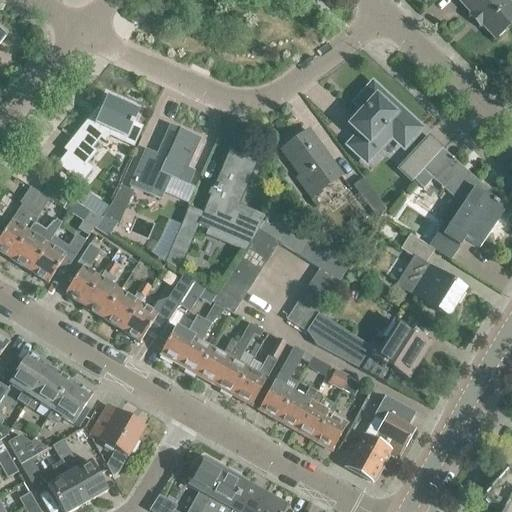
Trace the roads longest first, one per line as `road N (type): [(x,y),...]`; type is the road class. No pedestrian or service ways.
road 1 (residential): [(85,32),(221,98),(255,101),(382,13)]
road 2 (residential): [(192,415),(0,298)]
road 3 (tertiary): [(405,511),(511,327)]
road 4 (residential): [(368,511),(192,415)]
road 5 (residential): [(511,139),(382,13)]
road 6 (residential): [(0,135),(85,32)]
